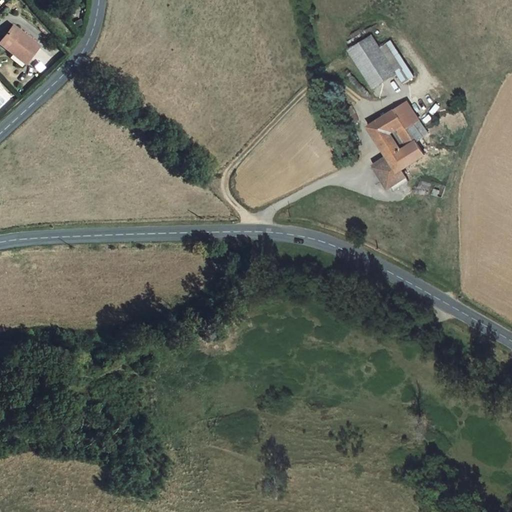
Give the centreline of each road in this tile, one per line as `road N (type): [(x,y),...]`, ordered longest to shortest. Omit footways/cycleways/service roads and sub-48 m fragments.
road 1 (secondary): [(0,242),(297,235),(366,259),(511,340)]
road 2 (secondary): [(99,0),(85,46),(65,73),(0,132)]
